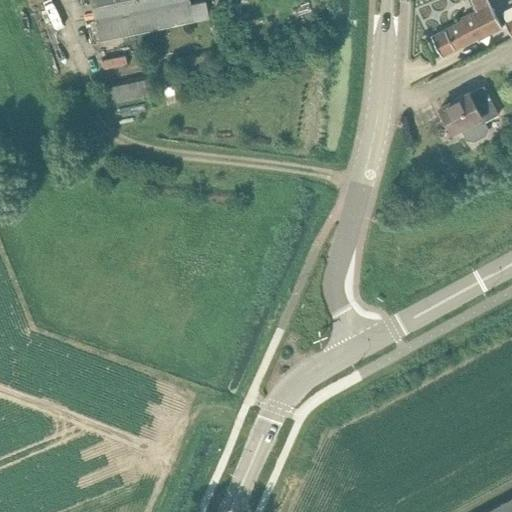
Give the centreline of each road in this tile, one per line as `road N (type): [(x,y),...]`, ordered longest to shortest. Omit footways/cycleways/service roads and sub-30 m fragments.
road 1 (tertiary): [(357,348),(332,289),(381,97),(387,0)]
road 2 (tertiary): [(229,511),(281,399),(357,348)]
road 3 (unclassified): [(357,348),(511,264)]
